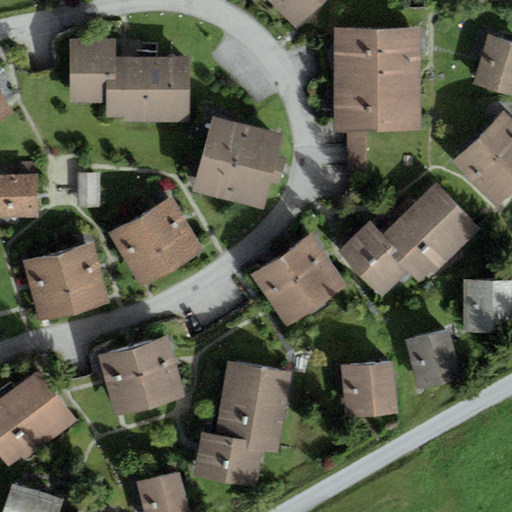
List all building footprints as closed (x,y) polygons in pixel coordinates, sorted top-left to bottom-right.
[(268,0),(295,28),(324,0),(268,0)] [(422,28),(335,29),(335,132),(347,131),(403,131),(422,131),(422,28)] [(511,43),(489,37),(475,84),(511,95),(511,43)] [(117,40),(71,39),(70,99),(108,100),(108,79),(116,79),(117,56),(117,40)] [(116,79),(108,79),(108,100),(107,117),(187,120),(189,58),(117,56),(116,79)] [(0,91),(0,126),(15,118),(0,91)] [(511,120),(503,112),(452,161),(497,208),(511,193),(511,120)] [(281,135),(214,118),(195,191),(263,208),(270,182),(279,185),(285,158),(276,156),(281,135)] [(403,131),(347,131),(347,169),(399,169),(404,162),(403,131)] [(19,171),(0,171),(0,216),(37,216),(36,161),(19,161),(19,171)] [(99,173),(78,173),(78,206),(99,206),(99,173)] [(483,226),(442,184),(388,236),(402,252),(397,257),(413,273),(423,283),(483,226)] [(173,199),(111,234),(141,286),(203,251),(173,199)] [(388,236),(376,224),(345,252),(387,297),(413,273),(397,257),(402,252),(388,236)] [(313,236),(255,274),(290,328),(349,289),(313,236)] [(93,244),(24,261),(39,321),(108,304),(93,244)] [(511,279),(464,280),(465,331),(511,330),(511,279)] [(450,333),(407,340),(416,388),(458,381),(450,333)] [(167,339),(101,357),(104,370),(116,415),(183,398),(171,353),(167,339)] [(291,373),(227,362),(222,392),(215,434),(256,442),(254,448),(265,450),(278,452),(291,373)] [(390,362),(341,366),(344,416),(394,413),(390,362)] [(76,423),(39,371),(0,399),(0,460),(8,471),(76,423)] [(215,434),(201,432),(193,478),(258,489),(265,450),(254,448),(256,442),(215,434)] [(191,511),(184,476),(144,485),(150,511),(191,511)] [(59,511),(64,500),(13,483),(2,511),(59,511)]
